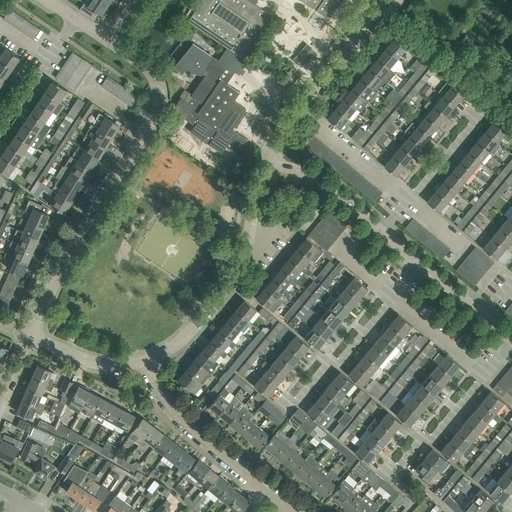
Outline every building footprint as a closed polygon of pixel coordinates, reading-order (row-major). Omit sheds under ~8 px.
[(84,2),(80,9),(91,17),(96,11),(101,14),(109,2),(105,0),(84,0),(84,2)] [(201,0),(187,21),(227,48),(221,56),(242,70),(248,61),(242,57),(261,29),(260,29),(270,15),(254,4),(256,0),(301,0),(312,7),(314,5),(317,8),(316,10),(328,19),(340,0),(201,0)] [(8,22),(15,12),(10,9),(3,19),(8,22)] [(13,25),(20,15),(15,12),(8,22),(13,25)] [(18,29),(24,19),(20,15),(13,25),(18,29)] [(23,32),(30,22),(24,19),(18,29),(23,32)] [(28,36),(34,26),(30,22),(23,32),(28,36)] [(32,39),(39,29),(34,26),(28,36),(32,39)] [(398,58),(406,48),(394,38),(385,48),(398,58)] [(242,70),(221,56),(218,60),(192,42),(192,43),(193,44),(173,68),(177,69),(199,75),(199,74),(202,75),(202,74),(205,76),(187,102),(185,101),(181,98),(172,110),(194,125),(190,132),(221,153),(225,147),(237,155),(247,140),(231,130),(246,109),(233,100),(239,92),(226,83),(234,72),(239,75),(242,70)] [(302,54),(295,62),(301,67),(314,51),(307,45),(300,52),(302,54)] [(0,60),(12,69),(20,58),(6,48),(0,56),(0,60)] [(389,68),(398,58),(385,48),(377,58),(389,68)] [(78,63),(82,58),(72,52),(69,57),(78,63)] [(75,68),(78,63),(69,57),(65,62),(75,68)] [(89,70),(92,65),(82,58),(78,63),(89,70)] [(381,78),(389,68),(377,58),(369,68),(381,78)] [(0,76),(5,79),(12,69),(0,60),(0,76)] [(71,74),(75,68),(65,62),(62,67),(71,74)] [(85,75),(89,70),(78,63),(75,68),(85,75)] [(426,68),(421,64),(414,72),(419,76),(426,68)] [(68,79),(71,74),(62,67),(58,72),(68,79)] [(82,81),(85,75),(75,68),(71,74),(82,81)] [(360,78),(372,88),(376,92),(385,81),(381,78),(369,68),(360,78)] [(421,78),(426,82),(433,73),(428,70),(421,78)] [(64,84),(68,79),(58,72),(55,77),(64,84)] [(78,86),(82,81),(71,74),(68,79),(78,86)] [(406,82),(410,86),(418,78),(413,74),(406,82)] [(106,89),(112,79),(107,76),(101,86),(106,89)] [(364,98),(372,88),(360,78),(352,88),(364,98)] [(75,91),(78,86),(68,79),(64,84),(75,91)] [(111,92),(117,83),(112,79),(106,89),(111,92)] [(413,88),(417,92),(423,96),(430,88),(420,79),(413,88)] [(52,81),(53,81),(45,92),(59,101),(66,90),(52,81)] [(116,96),(122,86),(117,83),(111,92),(116,96)] [(398,92),(402,96),(409,87),(405,84),(398,92)] [(120,99),(127,89),(122,86),(116,96),(120,99)] [(455,106),(463,96),(451,86),(442,96),(455,106)] [(344,98),(356,108),(360,112),(368,102),(364,98),(352,88),(344,98)] [(125,103),(132,93),(127,89),(120,99),(125,103)] [(404,98),(409,102),(416,93),(412,89),(404,98)] [(184,90),(180,97),(184,100),(189,93),(184,90)] [(52,112),(59,101),(45,92),(38,103),(52,112)] [(125,103),(130,106),(137,96),(132,93),(125,103)] [(389,102),(394,106),(401,97),(397,94),(389,102)] [(446,116),(455,106),(442,96),(434,106),(446,116)] [(70,109),(77,113),(84,102),(78,98),(70,109)] [(347,118),(356,108),(344,98),(335,108),(347,118)] [(403,99),(396,108),(401,112),(403,114),(410,105),(408,103),(403,99)] [(85,119),(95,104),(89,100),(79,116),(83,118),(85,119)] [(446,116),(434,106),(428,101),(424,106),(429,111),(426,116),(438,126),(446,116)] [(38,103),(31,113),(44,123),(52,112),(38,103)] [(381,112),(386,116),(393,107),(388,104),(381,112)] [(351,122),(347,118),(335,108),(327,118),(339,129),(344,122),(348,126),(351,122)] [(73,118),(77,113),(70,109),(67,113),(73,118)] [(388,118),(392,122),(399,113),(395,109),(388,118)] [(23,124),(37,133),(44,123),(31,113),(23,124)] [(118,129),(120,126),(99,113),(96,118),(102,122),(98,128),(98,129),(111,137),(112,136),(117,128),(118,129)] [(373,122),(377,126),(384,117),(380,114),(373,122)] [(76,129),(83,118),(79,116),(72,127),(76,129)] [(430,136),(438,126),(426,116),(417,126),(430,136)] [(387,119),(380,128),(384,132),(391,123),(387,119)] [(508,141),(511,136),(494,121),(485,131),(497,141),(502,136),(508,141)] [(430,136),(417,126),(412,122),(404,132),(405,133),(421,146),(430,136)] [(16,135),(30,144),(37,133),(23,124),(16,135)] [(98,129),(98,128),(92,124),(89,129),(86,135),(92,139),(91,139),(105,148),(105,147),(110,139),(111,140),(113,137),(112,136),(111,137),(98,129)] [(364,132),(369,136),(376,127),(371,124),(364,132)] [(56,131),(63,135),(66,130),(59,126),(56,131)] [(69,140),(76,129),(72,127),(65,137),(69,140)] [(371,138),(376,142),(383,133),(378,129),(371,138)] [(60,140),(63,135),(56,131),(53,135),(60,140)] [(489,152),(497,141),(485,131),(477,141),(489,152)] [(413,156),(421,146),(405,133),(402,137),(405,140),(401,146),(413,156)] [(368,138),(363,134),(356,142),(360,146),(368,138)] [(28,159),(31,155),(25,151),(30,144),(16,135),(9,146),(22,155),(28,159)] [(92,139),(86,135),(82,140),(88,144),(85,150),(84,150),(98,158),(103,150),(104,150),(106,148),(105,147),(105,148),(91,139),(92,139)] [(310,148),(317,139),(313,135),(305,145),(310,148)] [(62,150),(69,140),(65,137),(58,148),(62,150)] [(314,152),(322,143),(317,139),(310,148),(314,152)] [(374,143),(370,140),(363,148),(367,152),(374,143)] [(481,162),(489,152),(477,141),(469,151),(481,162)] [(319,156),(327,147),(322,143),(314,152),(319,156)] [(15,165),(22,155),(9,146),(1,156),(15,165)] [(84,150),(85,150),(79,146),(75,151),(82,154),(78,161),(91,170),(91,169),(97,161),(98,161),(99,159),(98,158),(84,150)] [(404,166),(413,156),(401,146),(392,156),(404,166)] [(324,160),(331,151),(327,147),(319,156),(324,160)] [(42,152),(49,157),(52,152),(45,148),(42,152)] [(54,161),(62,150),(58,148),(51,159),(54,161)] [(328,164),(336,154),(331,151),(324,160),(328,164)] [(472,172),(481,162),(469,151),(460,162),(472,172)] [(42,168),(48,159),(49,157),(42,152),(35,163),(42,168)] [(333,168),(341,158),(336,154),(328,164),(333,168)] [(1,156),(0,158),(0,171),(7,176),(15,165),(1,156)] [(396,176),(404,166),(392,156),(384,166),(396,176)] [(78,161),(72,157),(69,162),(75,166),(71,172),(84,180),(85,180),(90,171),(91,172),(92,170),(91,169),(91,170),(78,161)] [(337,171),(345,162),(341,158),(333,168),(337,171)] [(54,161),(51,159),(48,164),(44,169),(44,170),(47,172),(54,161)] [(342,175),(350,166),(345,162),(337,171),(342,175)] [(464,182),(472,172),(460,162),(452,172),(464,182)] [(62,166),(56,177),(58,179),(64,183),(77,191),(78,191),(83,182),(84,183),(86,180),(85,180),(84,180),(71,172),(65,168),(62,166)] [(347,179),(354,170),(350,166),(342,175),(347,179)] [(497,176),(502,179),(509,171),(505,167),(497,176)] [(28,174),(35,179),(38,174),(31,169),(28,174)] [(47,178),(50,174),(47,172),(44,170),(37,180),(40,183),(45,176),(47,178)] [(351,183),(359,174),(354,170),(347,179),(351,183)] [(456,192),(464,182),(452,172),(443,182),(456,192)] [(32,183),(35,179),(28,174),(25,179),(32,183)] [(356,187),(364,177),(359,174),(351,183),(356,187)] [(360,191),(368,181),(364,177),(356,187),(360,191)] [(489,186),(494,189),(501,181),(496,177),(489,186)] [(64,183),(58,179),(55,183),(51,189),(57,193),(71,201),(76,193),(77,194),(79,191),(78,191),(77,191),(64,183)] [(33,193),(40,183),(37,180),(30,191),(33,193)] [(365,194),(373,185),(368,181),(360,191),(365,194)] [(447,202),(456,192),(443,182),(435,192),(447,202)] [(496,191),(500,195),(508,187),(503,183),(496,191)] [(370,198),(377,189),(373,185),(365,194),(370,198)] [(481,196),(485,199),(492,191),(488,187),(481,196)] [(57,193),(51,189),(48,194),(55,198),(50,204),(57,208),(56,209),(57,210),(58,209),(64,213),(69,204),(70,205),(72,202),(71,201),(57,193)] [(370,198),(374,202),(382,193),(377,189),(370,198)] [(10,198),(13,193),(5,190),(3,195),(10,198)] [(439,212),(447,202),(435,192),(427,202),(439,212)] [(488,201),(492,205),(499,197),(495,193),(488,201)] [(8,203),(10,198),(3,195),(1,200),(8,203)] [(472,206),(477,209),(484,201),(480,197),(472,206)] [(28,221),(43,228),(44,227),(43,227),(46,218),(48,218),(49,216),(40,212),(42,206),(29,200),(24,210),(31,213),(28,220),(28,221)] [(479,211),(484,215),(491,207),(486,203),(479,211)] [(464,216),(469,219),(476,211),(471,207),(464,216)] [(6,224),(11,213),(7,211),(2,223),(6,224)] [(333,223),(336,219),(328,211),(324,216),(333,223)] [(471,221),(475,225),(483,217),(478,213),(471,221)] [(329,228),(333,223),(324,216),(320,221),(329,228)] [(458,216),(454,221),(458,224),(456,226),(460,230),(467,221),(463,217),(462,219),(458,216)] [(28,221),(28,220),(21,217),(19,222),(26,225),(23,232),(23,233),(38,239),(39,239),(37,239),(41,230),(42,230),(43,228),(28,221)] [(511,238),(511,221),(508,218),(499,228),(511,238)] [(342,231),(346,227),(336,219),(333,223),(342,231)] [(410,232),(417,223),(413,219),(405,228),(410,232)] [(325,233),(329,228),(320,221),(316,226),(325,233)] [(338,236),(342,231),(333,223),(329,228),(338,236)] [(414,236),(422,226),(417,223),(410,232),(414,236)] [(474,227),(470,223),(463,232),(467,235),(474,227)] [(320,238),(325,233),(316,226),(312,231),(320,238)] [(419,239),(427,230),(422,226),(414,236),(419,239)] [(334,241),(338,236),(329,228),(325,233),(334,241)] [(504,249),(511,240),(511,238),(499,228),(491,238),(504,249)] [(23,233),(23,232),(16,229),(14,234),(21,237),(18,244),(18,245),(32,250),(36,241),(37,242),(38,239),(23,233)] [(423,243),(431,234),(427,230),(419,239),(423,243)] [(317,243),(320,238),(312,231),(308,235),(317,243)] [(330,246),(334,241),(325,233),(320,238),(330,246)] [(428,247),(436,238),(431,234),(423,243),(428,247)] [(297,248),(309,258),(314,262),(323,252),(306,238),(297,248)] [(326,251),(330,246),(320,238),(317,243),(326,251)] [(433,251),(440,242),(436,238),(428,247),(433,251)] [(496,259),(504,249),(491,238),(483,248),(496,259)] [(18,245),(18,244),(11,241),(9,246),(16,249),(13,256),(27,262),(31,253),(32,254),(33,251),(32,250),(18,245)] [(437,255),(445,245),(440,242),(433,251),(437,255)] [(437,255),(442,259),(450,249),(445,245),(437,255)] [(480,259),(484,255),(475,247),(471,252),(480,259)] [(301,268),(309,258),(297,248),(289,258),(301,268)] [(476,264),(480,259),(471,252),(467,256),(476,264)] [(13,256),(6,253),(4,258),(11,261),(7,268),(22,274),(26,265),(27,265),(28,262),(27,262),(13,256)] [(480,259),(490,267),(494,262),(484,255),(480,259)] [(473,269),(476,264),(467,256),(464,261),(473,269)] [(293,278),(301,268),(289,258),(281,268),(293,278)] [(486,272),(490,267),(480,259),(476,264),(486,272)] [(329,261),(323,269),(327,272),(334,264),(329,261)] [(469,273),(473,269),(464,261),(460,265),(469,273)] [(338,264),(329,274),(334,278),(342,268),(344,266),(340,262),(338,264)] [(482,276),(486,272),(476,264),(473,269),(482,276)] [(465,278),(469,273),(460,265),(456,270),(465,278)] [(297,282),(293,278),(281,268),(277,273),(275,272),(271,277),(272,278),(273,278),(284,288),(289,282),(294,286),(297,282)] [(320,281),(327,272),(323,269),(316,277),(320,281)] [(478,281),(482,276),(473,269),(469,273),(478,281)] [(17,284),(20,278),(9,273),(6,279),(17,284)] [(474,286),(478,281),(469,273),(465,278),(474,286)] [(325,288),(334,278),(329,274),(321,285),(325,288)] [(359,299),(367,289),(354,277),(345,288),(359,299)] [(290,292),(284,288),(273,278),(269,283),(267,282),(263,287),(264,288),(276,298),(280,292),(286,297),(290,292)] [(15,289),(17,284),(6,279),(4,285),(15,289)] [(306,289),(310,293),(317,284),(313,280),(306,289)] [(12,295),(15,289),(4,285),(1,290),(12,295)] [(317,298),(325,288),(321,285),(313,294),(317,298)] [(282,302),(276,298),(264,288),(256,298),(268,308),(273,312),(282,302)] [(351,309),(359,299),(345,288),(337,298),(351,309)] [(302,303),(310,293),(306,289),(298,299),(302,303)] [(0,295),(10,300),(12,295),(1,290),(0,292),(0,295)] [(309,308),(317,298),(313,294),(304,304),(309,308)] [(0,301),(8,305),(10,300),(0,295),(0,301)] [(342,319),(351,309),(337,298),(329,308),(342,319)] [(294,313),(302,303),(298,299),(289,309),(294,313)] [(248,320),(256,310),(244,300),(235,310),(248,320)] [(301,318),(309,308),(304,304),(296,314),(301,318)] [(262,307),(262,308),(258,312),(273,325),(277,319),(262,307)] [(334,329),(342,319),(329,308),(320,318),(334,329)] [(289,309),(282,317),(287,321),(294,313),(289,309)] [(235,310),(227,320),(239,330),(242,333),(244,334),(249,328),(245,324),(248,320),(235,310)] [(292,328),(301,318),(296,314),(287,325),(292,328)] [(403,336),(411,326),(412,325),(398,314),(390,324),(403,336)] [(326,339),(334,329),(320,318),(312,328),(326,339)] [(227,320),(219,330),(235,344),(239,339),(239,337),(236,334),(239,330),(227,320)] [(270,332),(275,336),(284,325),(279,321),(270,332)] [(384,328),(380,333),(381,335),(398,349),(407,339),(403,336),(390,324),(389,326),(387,324),(386,324),(384,327),(384,328)] [(317,349),(326,339),(312,328),(304,338),(317,349)] [(232,348),(235,344),(219,330),(210,340),(222,350),(227,344),(232,348)] [(252,340),(256,344),(265,333),(261,330),(252,340)] [(267,346),(275,336),(270,332),(262,342),(267,346)] [(378,339),(373,344),(387,356),(391,359),(399,350),(398,349),(381,335),(380,336),(379,335),(376,338),(378,339)] [(428,339),(423,335),(422,337),(419,335),(412,343),(415,345),(419,349),(428,339)] [(301,357),(309,346),(296,336),(288,346),(301,357)] [(227,354),(222,350),(210,340),(207,344),(202,350),(219,364),(227,354)] [(248,354),(256,344),(252,340),(244,350),(248,354)] [(259,356),(267,346),(262,342),(254,352),(259,356)] [(421,351),(426,355),(433,346),(429,342),(421,351)] [(369,349),(365,354),(378,366),(387,356),(373,344),(372,346),(370,344),(368,348),(369,349)] [(0,345),(0,359),(2,361),(6,352),(7,352),(9,349),(0,345)] [(292,367),(301,357),(288,346),(280,356),(292,367)] [(406,355),(411,359),(418,351),(413,347),(409,352),(406,355)] [(215,368),(219,364),(202,350),(194,359),(206,369),(211,364),(215,368)] [(240,364),(248,354),(244,350),(235,360),(240,364)] [(421,351),(413,361),(418,365),(426,355),(421,351)] [(250,366),(259,356),(254,352),(246,362),(250,366)] [(361,359),(356,364),(370,376),(373,372),(378,366),(365,354),(364,356),(362,354),(359,358),(361,359)] [(446,354),(438,364),(451,376),(460,365),(446,354)] [(403,369),(411,359),(406,355),(398,365),(403,369)] [(284,377),(292,367),(280,356),(271,366),(284,377)] [(211,374),(206,369),(194,359),(185,370),(198,380),(203,384),(211,374)] [(232,374),(240,364),(235,360),(227,370),(232,374)] [(271,366),(265,361),(262,365),(262,367),(267,371),(263,376),(276,387),(284,377),(271,366)] [(410,375),(418,365),(413,361),(405,371),(410,375)] [(242,376),(250,366),(246,362),(237,372),(242,376)] [(53,380),(48,378),(51,372),(52,371),(45,368),(45,366),(40,364),(39,366),(37,365),(32,376),(51,385),(53,380)] [(361,386),(370,376),(356,364),(348,375),(361,386)] [(443,386),(451,376),(438,364),(429,374),(443,386)] [(397,367),(390,375),(395,379),(401,371),(397,367)] [(194,394),(203,384),(198,380),(185,370),(177,380),(194,394)] [(223,384),(232,374),(227,370),(219,380),(223,384)] [(402,384),(410,375),(405,371),(397,381),(402,384)] [(345,393),(353,383),(340,372),(331,382),(345,393)] [(434,396),(443,386),(429,374),(421,384),(434,396)] [(509,387),(511,383),(511,380),(504,374),(500,379),(509,387)] [(53,386),(51,385),(32,376),(27,388),(41,395),(44,388),(51,391),(53,386)] [(238,376),(233,381),(241,387),(245,382),(238,376)] [(267,397),(276,387),(263,376),(254,386),(267,397)] [(388,377),(382,385),(387,389),(393,381),(388,377)] [(74,383),(65,379),(60,389),(69,393),(74,383)] [(505,392),(509,387),(500,379),(496,384),(505,392)] [(215,394),(223,384),(219,380),(210,391),(215,394)] [(386,389),(379,382),(377,381),(368,392),(378,400),(386,389)] [(404,387),(402,384),(397,381),(388,391),(396,396),(404,387)] [(434,396),(421,384),(416,381),(408,391),(413,394),(426,406),(434,396)] [(245,382),(241,387),(250,394),(254,389),(245,382)] [(337,403),(345,393),(331,382),(323,392),(337,403)] [(502,396),(505,392),(496,384),(492,389),(502,396)] [(82,407),(91,392),(79,386),(70,401),(82,407)] [(229,402),(224,398),(229,391),(224,387),(209,406),(219,415),(229,402)] [(47,397),(41,395),(27,388),(21,400),(43,409),(45,405),(44,404),(47,397)] [(206,404),(215,394),(210,391),(202,401),(206,404)] [(397,398),(396,396),(388,391),(380,401),(388,408),(397,398)] [(495,412),(504,402),(490,391),(482,401),(495,412)] [(91,392),(83,406),(87,409),(84,415),(91,418),(94,412),(102,398),(91,392)] [(261,404),(265,399),(257,392),(253,397),(261,404)] [(328,413),(337,403),(323,392),(315,402),(328,413)] [(356,403),(361,407),(370,396),(365,392),(356,403)] [(511,404),(511,402),(511,397),(505,392),(502,396),(511,404)] [(418,416),(426,406),(413,394),(404,404),(418,416)] [(229,423),(239,411),(234,407),(239,400),(235,396),(229,402),(219,415),(229,423)] [(102,398),(94,412),(105,418),(113,404),(102,398)] [(368,413),(376,402),(372,398),(363,409),(368,413)] [(261,404),(257,409),(267,417),(275,408),(273,406),(265,399),(261,404)] [(41,415),(43,409),(21,400),(16,411),(31,418),(34,412),(41,415)] [(500,417),(495,412),(482,401),(474,411),(487,422),(491,417),(496,421),(500,417)] [(320,424),(328,413),(315,402),(306,412),(320,424)] [(60,416),(65,405),(60,403),(55,414),(60,416)] [(361,407),(356,403),(348,413),(353,417),(361,407)] [(113,404),(105,418),(116,424),(124,410),(113,404)] [(409,426),(418,416),(404,404),(396,415),(409,426)] [(239,411),(229,423),(239,431),(249,419),(252,415),(248,411),(247,410),(248,409),(243,405),(239,411)] [(275,408),(267,417),(278,426),(282,421),(286,416),(276,408),(275,408)] [(300,425),(307,417),(297,409),(290,417),(300,425)] [(360,423),(368,413),(363,409),(355,419),(360,423)] [(124,410),(116,424),(127,430),(135,416),(124,410)] [(345,411),(337,421),(340,423),(344,427),(353,417),(348,413),(345,411)] [(479,432),(487,422),(474,411),(465,421),(479,432)] [(393,433),(401,423),(388,412),(379,422),(393,433)] [(300,425),(298,426),(301,429),(305,432),(308,435),(313,429),(317,425),(307,417),(300,425)] [(138,445),(153,426),(143,418),(133,431),(128,437),(138,445)] [(28,432),(32,425),(19,419),(16,427),(28,432)] [(249,440),(259,427),(249,419),(239,431),(249,440)] [(351,433),(360,423),(355,419),(346,429),(351,433)] [(37,427),(52,433),(55,427),(40,420),(37,427)] [(68,434),(60,431),(64,424),(58,421),(55,427),(52,433),(59,436),(66,439),(68,434)] [(470,442),(479,432),(465,421),(457,431),(470,442)] [(384,443),(393,433),(379,422),(371,432),(384,443)] [(344,427),(340,423),(331,433),(336,437),(344,427)] [(510,428),(505,424),(498,432),(503,436),(510,428)] [(323,437),(327,433),(317,425),(313,429),(317,432),(313,437),(319,441),(323,437)] [(154,447),(163,434),(153,426),(138,445),(143,449),(148,443),(154,447)] [(259,448),(269,436),(259,427),(249,440),(259,448)] [(279,429),(265,446),(275,455),(289,438),(279,429)] [(343,443),(351,433),(346,429),(338,439),(343,443)] [(475,446),(470,442),(457,431),(449,441),(462,452),(466,456),(475,446)] [(376,453),(384,443),(371,432),(363,442),(376,453)] [(498,432),(490,442),(495,446),(503,436),(498,432)] [(327,433),(323,437),(331,444),(335,440),(327,433)] [(68,434),(66,439),(76,443),(78,440),(68,434)] [(164,455),(174,442),(163,434),(154,447),(164,455)] [(90,446),(92,442),(86,438),(82,435),(79,440),(84,443),(90,446)] [(376,453),(363,442),(355,435),(350,440),(358,447),(354,452),(368,463),(376,453)] [(0,456),(11,461),(20,440),(13,438),(11,444),(1,440),(0,443),(0,456)] [(289,438),(275,455),(285,463),(295,451),(298,448),(293,443),(294,442),(289,438)] [(497,448),(502,452),(509,443),(504,439),(497,448)] [(54,465),(48,461),(32,452),(36,444),(27,440),(20,456),(29,460),(36,465),(33,469),(32,470),(46,479),(55,465),(54,465)] [(106,441),(100,452),(110,459),(117,448),(106,441)] [(454,463),(462,452),(449,441),(440,451),(454,463)] [(174,462),(184,450),(174,442),(164,455),(174,462)] [(490,442),(482,452),(487,456),(495,446),(490,442)] [(343,454),(346,450),(338,443),(334,447),(343,454)] [(494,462),(502,452),(497,448),(489,458),(494,462)] [(424,459),(437,470),(446,460),(432,449),(424,459)] [(180,467),(175,473),(180,477),(194,458),(184,450),(174,462),(180,467)] [(343,454),(353,463),(357,458),(346,450),(343,454)] [(295,472),(305,459),(295,451),(285,463),(295,472)] [(478,466),(487,456),(482,452),(474,462),(478,466)] [(74,460),(66,455),(57,468),(64,474),(74,460)] [(123,466),(125,461),(115,455),(112,460),(123,466)] [(305,480),(318,464),(308,455),(305,459),(295,472),(305,480)] [(485,472),(494,462),(489,458),(481,468),(485,472)] [(199,480),(209,468),(199,459),(188,471),(199,480)] [(429,480),(437,470),(424,459),(415,469),(429,480)] [(369,469),(361,462),(359,460),(355,465),(365,473),(369,469)] [(125,461),(123,466),(129,469),(132,465),(125,461)] [(470,476),(478,466),(474,462),(465,472),(470,476)] [(80,483),(85,475),(88,471),(87,471),(86,473),(74,465),(75,463),(63,481),(66,478),(72,482),(66,491),(72,495),(80,483)] [(315,488),(325,476),(328,472),(318,464),(305,480),(315,488)] [(209,488),(219,476),(209,468),(199,480),(209,488)] [(477,482),(485,472),(481,468),(472,478),(477,482)] [(150,473),(155,478),(159,474),(153,469),(150,473)] [(379,477),(373,472),(369,469),(365,473),(361,478),(372,486),(379,477)] [(449,480),(453,483),(462,473),(457,469),(449,480)] [(137,471),(134,476),(141,480),(143,475),(137,471)] [(510,492),(511,489),(511,476),(505,471),(497,481),(510,492)] [(80,500),(93,480),(85,475),(80,483),(72,495),(80,500)] [(455,485),(460,489),(469,479),(464,475),(455,485)] [(219,497),(229,484),(219,476),(209,488),(219,497)] [(325,497),(335,485),(325,476),(315,488),(325,497)] [(385,490),(389,485),(379,477),(372,486),(382,495),(385,490)] [(134,488),(138,483),(130,478),(127,483),(129,484),(127,488),(132,491),(134,488)] [(169,478),(165,482),(171,487),(175,482),(169,478)] [(351,491),(354,487),(344,479),(341,482),(330,495),(341,503),(351,491)] [(90,502),(101,485),(93,480),(80,500),(88,506),(90,502)] [(159,484),(159,483),(155,480),(147,490),(152,494),(159,484)] [(434,492),(433,493),(440,499),(441,498),(445,493),(453,483),(449,480),(441,489),(438,487),(434,492)] [(502,503),(510,492),(497,481),(488,491),(502,503)] [(173,489),(184,497),(187,493),(177,484),(173,489)] [(229,505),(239,493),(229,484),(219,497),(229,505)] [(88,506),(94,509),(100,500),(102,502),(110,491),(101,485),(90,502),(88,506)] [(399,494),(389,485),(385,490),(393,496),(389,501),(392,503),(399,494)] [(165,488),(161,493),(166,497),(170,492),(165,488)] [(485,510),(493,500),(480,488),(471,499),(485,510)] [(192,508),(205,492),(202,490),(192,501),(186,496),(183,500),(192,508)] [(351,511),(361,499),(361,497),(358,494),(355,495),(351,491),(341,503),(351,511)] [(197,511),(201,508),(198,506),(208,495),(205,492),(192,508),(196,511),(197,511)] [(247,511),(248,511),(243,508),(249,501),(239,493),(229,505),(236,511),(247,511)] [(116,511),(124,501),(116,494),(108,505),(110,507),(106,511),(116,511)] [(405,507),(409,502),(399,494),(392,503),(384,511),(390,511),(395,506),(396,507),(400,502),(405,507)] [(447,496),(443,500),(455,511),(466,511),(463,509),(448,494),(447,496)] [(351,511),(366,511),(371,507),(361,499),(351,511)] [(483,511),(485,510),(471,499),(463,509),(466,511),(483,511)] [(127,511),(132,506),(124,501),(116,511),(127,511)] [(376,511),(375,511),(379,506),(375,503),(371,507),(366,511),(376,511)]
